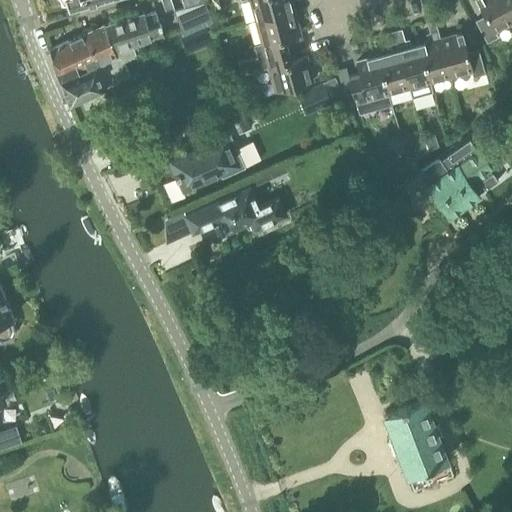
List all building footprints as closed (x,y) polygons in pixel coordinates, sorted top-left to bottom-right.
[(218,0),(209,0),(212,8),(220,6),(218,0)] [(250,0),(255,19),(294,8),(291,0),(250,0)] [(511,21),(511,16),(503,0),(477,0),(485,14),(475,19),(487,41),(498,35),(495,30),(511,21)] [(511,0),(503,0),(511,16),(511,0)] [(184,6),(174,9),(181,35),(198,29),(198,28),(209,25),(203,2),(184,7),(184,6)] [(294,8),(255,19),(262,42),(253,44),(257,56),(281,49),(278,38),(300,32),(294,8)] [(122,17),(132,44),(134,50),(154,43),(152,37),(163,34),(154,9),(143,13),(142,10),(122,17)] [(122,17),(102,24),(114,50),(132,44),(122,17)] [(438,30),(435,18),(426,20),(430,32),(430,33),(438,30)] [(102,24),(83,33),(97,64),(77,72),(76,68),(59,76),(69,102),(82,97),(87,106),(106,97),(102,88),(105,86),(104,86),(117,80),(117,79),(130,74),(123,59),(136,54),(134,50),(132,44),(114,50),(102,24)] [(429,81),(418,43),(411,45),(409,38),(405,39),(401,27),(393,29),(409,87),(412,97),(432,92),(429,81)] [(378,54),(388,92),(409,87),(393,29),(385,32),(390,51),(378,54)] [(440,37),(438,30),(430,33),(430,32),(426,33),(428,40),(418,43),(429,81),(451,75),(440,37)] [(440,37),(451,75),(471,70),(473,75),(485,72),(478,48),(467,51),(462,31),(440,37)] [(83,33),(48,49),(58,76),(76,68),(77,72),(97,64),(83,33)] [(281,49),(257,56),(237,61),(241,74),(268,66),(275,89),(313,79),(306,54),(284,60),(281,49)] [(392,106),(388,92),(378,54),(356,60),(362,80),(351,83),(359,115),(392,106)] [(335,75),(298,92),(307,113),(345,97),(335,75)] [(177,176),(183,189),(220,172),(222,176),(245,165),(228,128),(197,142),(198,146),(165,161),(171,174),(174,173),(176,177),(177,176)] [(436,133),(426,136),(430,149),(441,145),(436,133)] [(479,149),(478,150),(469,138),(440,158),(439,157),(419,171),(449,215),(479,194),(478,193),(485,188),(498,179),(489,166),(491,165),(479,149)] [(249,185),(196,209),(185,214),(193,231),(218,219),(224,232),(250,220),(254,227),(285,213),(278,196),(258,205),(249,185)] [(1,281),(0,281),(0,341),(1,342),(11,339),(16,329),(11,316),(13,316),(1,281)] [(399,406),(384,412),(407,474),(423,468),(423,469),(431,466),(431,465),(446,459),(423,397),(407,403),(407,401),(399,405),(399,406)] [(4,429),(0,430),(0,448),(10,445),(4,429)]
